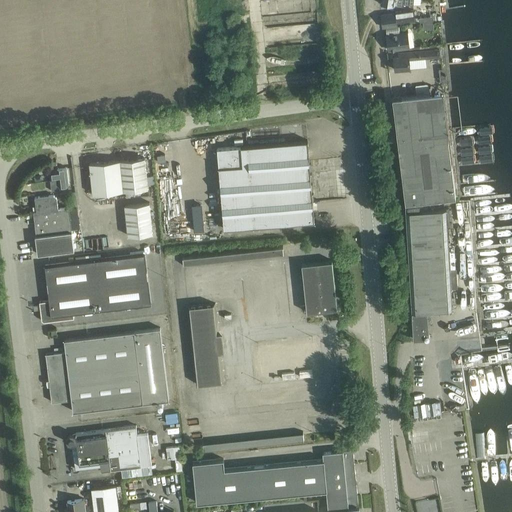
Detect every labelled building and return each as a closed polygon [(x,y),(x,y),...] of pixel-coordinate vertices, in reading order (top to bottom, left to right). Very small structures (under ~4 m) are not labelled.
[(414,10),(396,12),(397,23),(416,22),(414,10)] [(397,25),(397,23),(396,12),(381,14),(383,27),(397,25)] [(389,50),(399,49),(408,47),(406,32),(387,35),(389,50)] [(399,56),(394,56),(395,70),(410,69),(409,60),(440,57),(439,49),(399,52),(399,56)] [(253,67),(253,64),(252,61),(251,59),(249,56),(246,54),(243,52),(239,51),(238,51),(235,51),(232,52),(229,53),(227,55),(225,57),(223,59),(222,62),(221,66),(221,69),(222,72),(223,75),(225,77),(227,79),(230,81),(233,82),(236,83),(239,83),(242,82),(245,80),(247,79),(250,76),(251,73),(252,70),(253,67)] [(393,98),(405,202),(406,202),(456,196),(444,92),(402,96),(402,97),(395,98),(393,98)] [(217,148),(218,158),(219,167),(218,167),(218,168),(219,167),(225,229),(305,222),(314,221),(308,140),(241,146),(241,145),(241,146),(217,148)] [(145,157),(117,160),(120,191),(148,188),(145,157)] [(120,191),(117,160),(90,163),(93,194),(120,191)] [(59,187),(69,186),(67,167),(57,169),(49,170),(50,180),(58,179),(59,187)] [(38,254),(74,249),(70,217),(69,207),(58,208),(57,197),(54,195),(35,197),(36,211),(33,211),(36,235),(35,235),(38,254)] [(128,235),(153,233),(150,202),(125,205),(128,235)] [(407,211),(406,211),(412,309),(412,312),(414,339),(425,338),(425,337),(425,338),(426,338),(427,338),(428,338),(429,338),(429,337),(430,337),(430,336),(430,335),(430,334),(429,334),(429,333),(428,333),(427,333),(427,324),(428,324),(427,311),(453,309),(447,209),(407,211)] [(145,253),(116,256),(45,265),(49,300),(39,301),(42,320),(44,322),(74,318),(74,313),(151,303),(145,253)] [(302,264),(306,302),(307,312),(337,309),(332,260),(302,264)] [(198,385),(224,382),(216,305),(189,308),(198,385)] [(159,328),(134,331),(74,338),(64,339),(66,351),(46,353),(52,402),(72,399),(73,411),(168,399),(159,328)] [(310,345),(261,351),(264,376),(313,371),(310,345)] [(67,438),(67,439),(67,440),(67,441),(68,442),(69,443),(70,443),(70,444),(71,444),(72,444),(75,468),(85,467),(101,465),(100,461),(110,459),(111,469),(141,465),(151,464),(147,432),(137,433),(136,425),(81,432),(71,433),(70,433),(70,434),(69,434),(68,435),(67,436),(67,437),(67,438)] [(304,440),(303,432),(210,441),(211,450),(304,440)] [(166,446),(168,459),(175,458),(176,470),(182,469),(180,444),(166,446)] [(224,459),(193,462),(197,502),(326,490),(327,500),(358,497),(353,452),(350,449),(322,452),(323,459),(225,469),(224,459)] [(118,511),(115,484),(90,487),(93,511),(118,511)] [(358,503),(358,497),(327,500),(328,511),(359,511),(359,510),(355,507),(358,503)] [(85,511),(84,498),(77,499),(67,500),(68,511),(85,511)] [(149,502),(149,511),(174,511),(172,511),(157,511),(156,501),(149,502)] [(146,502),(124,504),(125,511),(147,508),(146,502)]
